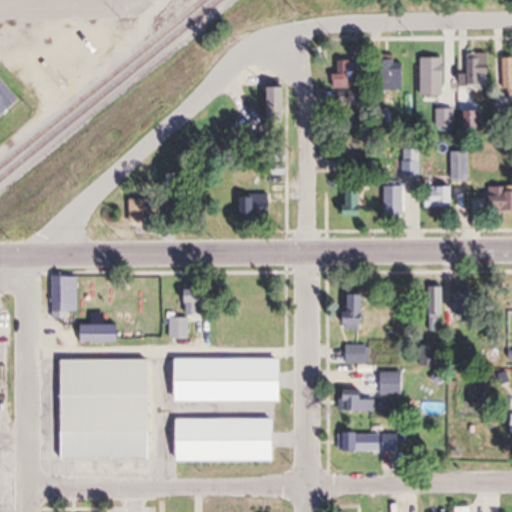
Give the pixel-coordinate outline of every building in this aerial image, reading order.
[(463,89),(485,89),(485,55),(463,55),(463,89)] [(511,59),(500,59),(500,91),(511,90),(511,59)] [(452,60),(433,60),(433,91),(452,91),(452,60)] [(400,62),(378,62),(378,93),(400,93),(400,62)] [(329,63),(329,88),(354,88),(354,63),(329,63)] [(0,114),(16,101),(0,82),(0,114)] [(284,125),(284,89),(260,89),(260,125),(284,125)] [(335,105),(356,105),(356,93),(335,93),(335,105)] [(468,153),(449,153),(449,183),(468,183),(468,153)] [(416,176),(416,165),(402,165),(402,176),(416,176)] [(337,218),(364,218),(364,181),(337,181),(337,218)] [(379,218),(401,218),(401,187),(379,187),(379,218)] [(450,189),(419,189),(419,209),(450,209),(450,189)] [(511,190),(485,190),(485,213),(511,213),(511,190)] [(233,221),(269,221),(269,197),(233,197),(233,221)] [(124,202),(124,226),(146,226),(146,202),(124,202)] [(74,279),(49,279),(49,314),(74,314),(74,279)] [(425,333),(439,333),(439,288),(425,288),(425,333)] [(361,330),(361,296),(340,296),(340,318),(332,318),(332,325),(340,325),(340,330),(361,330)] [(186,320),(165,320),(165,342),(186,342),(186,320)] [(74,345),(112,345),(112,327),(74,327),(74,345)] [(341,365),(369,365),(369,346),(341,346),(341,365)] [(433,366),(433,348),(416,348),(416,366),(433,366)] [(54,463),(146,463),(145,363),(53,363),(54,463)] [(376,395),(401,395),(401,373),(376,373),(376,395)] [(370,401),(357,401),(357,395),(336,395),(336,412),(370,412),(370,401)] [(168,421),(167,463),(269,464),(270,422),(168,421)] [(336,451),(391,451),(391,434),(336,434),(336,451)]
